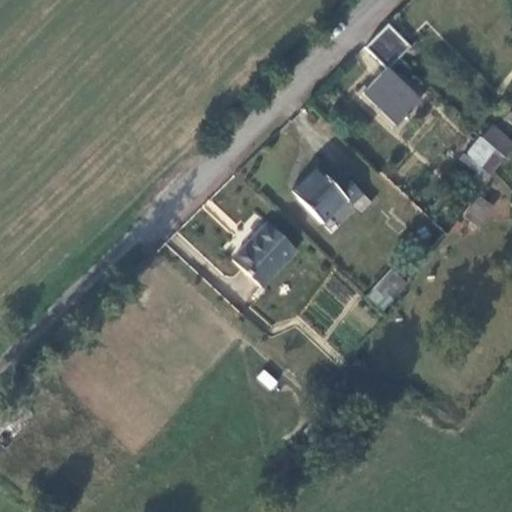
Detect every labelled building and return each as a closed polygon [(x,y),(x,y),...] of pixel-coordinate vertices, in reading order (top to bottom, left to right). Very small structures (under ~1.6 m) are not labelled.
[(402,42),(382,20),(368,32),(390,54),(402,42)] [(390,54),(368,32),(358,44),(377,66),(390,54)] [(387,124),(411,100),(379,68),(353,92),(387,124)] [(461,157),(487,179),(511,150),(511,139),(491,122),(461,157)] [(353,196),(330,173),(320,184),(301,167),(277,189),(308,221),(332,199),(340,208),(353,196)] [(478,225),(495,211),(482,195),(465,210),(478,225)] [(283,258),(257,228),(220,264),(247,293),(283,258)] [(354,307),(371,323),(382,311),(365,295),(354,307)]
